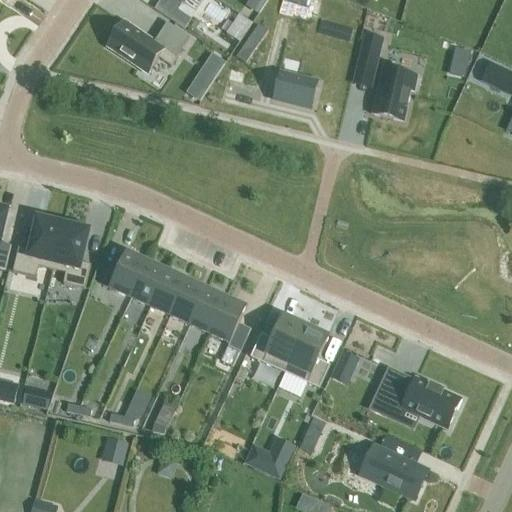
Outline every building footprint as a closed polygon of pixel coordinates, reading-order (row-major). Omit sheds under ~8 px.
[(178,11),(171,21),(184,30),(191,20),(178,11)] [(123,24),(107,47),(148,75),(158,60),(170,68),(190,40),(167,24),(153,44),(123,24)] [(249,62),(268,31),(258,25),(239,56),(249,62)] [(374,70),(382,39),(362,34),(355,66),(374,70)] [(210,56),(196,78),(209,87),(224,65),(210,56)] [(481,83),(511,97),(511,74),(489,64),(481,83)] [(413,94),(417,77),(383,70),(379,86),(381,86),(377,100),(376,100),(372,116),(403,123),(411,93),(413,94)] [(279,75),(273,101),(311,110),(317,84),(279,75)] [(0,237),(6,212),(0,210),(0,270),(4,271),(10,247),(0,244),(0,237)] [(52,272),(62,226),(37,220),(29,252),(18,249),(12,273),(36,279),(38,268),(52,272)] [(88,232),(62,226),(52,272),(65,275),(62,286),(84,291),(90,266),(80,264),(88,232)] [(146,265),(126,255),(110,290),(130,299),(146,265)] [(166,274),(146,265),(130,299),(150,308),(166,274)] [(186,283),(166,274),(150,308),(170,318),(186,283)] [(205,292),(186,283),(170,318),(189,327),(205,292)] [(225,301),(205,292),(189,327),(209,336),(225,301)] [(238,326),(245,310),(225,301),(209,336),(229,345),(238,326)] [(272,341),(261,335),(250,359),(284,375),(305,329),(283,319),(272,341)] [(248,331),(238,326),(229,345),(228,349),(238,354),(248,331)] [(328,339),(305,329),(284,375),(319,390),(329,367),(318,361),(328,339)] [(228,349),(222,362),(232,367),(238,354),(228,349)] [(334,369),(351,376),(358,361),(341,353),(334,369)] [(447,431),(461,401),(416,380),(414,382),(389,370),(377,396),(403,408),(401,410),(447,431)] [(0,400),(13,404),(18,384),(0,379),(0,400)] [(68,406),(66,414),(78,416),(80,408),(68,406)] [(80,408),(78,416),(89,419),(91,411),(80,408)] [(111,416),(109,424),(121,426),(122,418),(111,416)] [(122,418),(121,426),(132,429),(134,421),(122,418)] [(154,426),(152,434),(164,436),(165,428),(154,426)] [(108,439),(103,455),(124,461),(128,445),(108,439)] [(253,448),(245,467),(279,482),(287,464),(253,448)] [(415,501),(428,473),(382,452),(369,480),(415,501)] [(34,502),(30,511),(57,511),(58,508),(34,502)]
